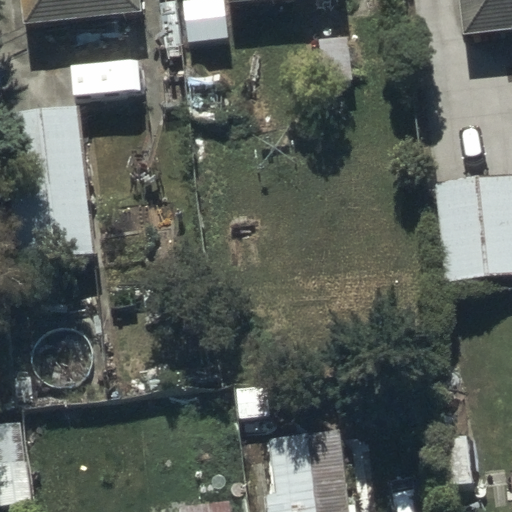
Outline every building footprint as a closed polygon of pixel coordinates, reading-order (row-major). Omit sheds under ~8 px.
[(136,19),(134,0),(17,0),(20,29),(136,19)] [(305,0),(222,0),(224,8),(305,0)] [(511,0),(454,0),(460,45),(511,37),(511,0)] [(366,38),(316,39),(317,98),(366,97),(366,38)] [(146,70),(80,76),(83,106),(149,100),(146,70)] [(88,259),(71,112),(1,120),(18,267),(88,259)] [(511,279),(511,180),(433,187),(440,285),(511,279)] [(293,386),(232,390),(235,430),(296,426),(293,386)] [(487,439),(434,440),(435,501),(488,501),(487,439)] [(269,502),(270,511),(311,511),(310,497),(269,502)]
